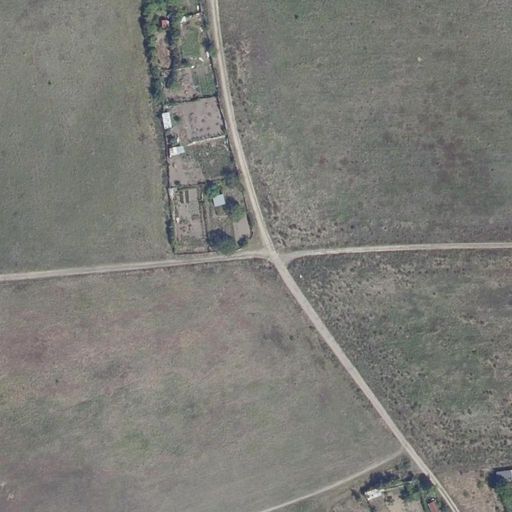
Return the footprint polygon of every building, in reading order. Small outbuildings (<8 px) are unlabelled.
[(162,128),(170,127),(168,112),(160,113),(162,128)] [(167,147),(168,156),(182,155),(181,146),(167,147)] [(213,207),(223,205),(221,194),(211,196),(213,207)] [(509,478),(507,470),(495,473),(497,481),(509,478)] [(439,511),(435,500),(427,503),(430,511),(439,511)]
